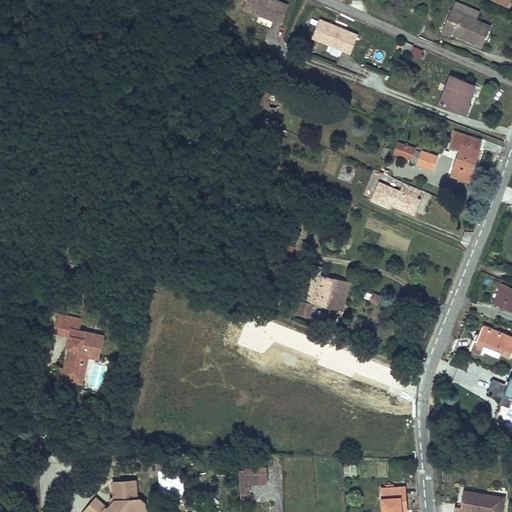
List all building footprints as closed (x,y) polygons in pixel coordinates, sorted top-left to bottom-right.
[(280,23),(288,4),(276,0),(244,0),(242,9),(258,15),(259,13),(262,14),(262,16),(280,23)] [(482,46),(490,26),(451,9),(441,32),(450,36),(451,33),(463,38),(464,35),(467,37),(466,39),(482,46)] [(350,53),(358,34),(319,19),(312,38),(328,44),(329,42),(333,44),(332,46),(350,53)] [(412,46),(404,42),(400,50),(408,54),(412,46)] [(451,75),(440,103),(466,114),(470,104),(466,102),(473,84),(451,75)] [(265,107),(264,115),(276,115),(276,108),(265,107)] [(279,128),(280,123),(268,118),(264,118),(264,122),(279,128)] [(455,132),(450,147),(461,150),(452,175),(469,181),(479,150),(478,149),(480,141),(455,132)] [(415,149),(397,143),(394,153),(411,160),(415,149)] [(422,152),(418,164),(433,169),(437,157),(422,152)] [(420,189),(406,184),(402,193),(382,184),(374,202),(391,209),(394,203),(397,205),(396,207),(413,214),(419,200),(416,199),(420,189)] [(341,311),(348,281),(341,280),(311,273),(303,302),(301,301),(298,315),(307,317),(311,304),(334,309),(341,311)] [(511,289),(501,285),(495,303),(502,306),(503,307),(511,310),(511,289)] [(372,295),(369,302),(376,305),(379,298),(372,295)] [(58,379),(79,384),(85,353),(91,354),(95,335),(79,331),(81,320),(56,315),(53,334),(68,337),(67,340),(67,341),(68,342),(69,343),(65,363),(63,369),(62,370),(61,370),(60,371),(58,379)] [(482,354),(483,352),(486,345),(501,351),(500,353),(510,357),(511,352),(511,337),(483,325),(479,336),(476,334),(470,349),(482,354)] [(85,353),(79,384),(82,384),(83,380),(86,365),(88,358),(97,360),(102,336),(95,335),(91,354),(85,353)] [(501,351),(486,345),(483,352),(498,358),(500,353),(501,351)] [(165,461),(154,462),(155,473),(166,472),(165,461)] [(238,472),(239,491),(245,490),(245,479),(263,478),(262,468),(246,469),(246,471),(238,472)] [(167,479),(169,499),(183,498),(182,479),(167,479)] [(134,482),(112,484),(113,501),(110,505),(110,510),(106,510),(104,509),(101,511),(95,511),(89,507),(83,511),(135,511),(135,501),(134,482)] [(405,488),(381,489),(382,511),(401,511),(401,508),(406,507),(405,488)] [(494,498),(463,492),(460,509),(454,508),(453,511),(501,511),(503,507),(492,505),(494,498)] [(504,500),(494,498),(492,505),(503,507),(504,500)] [(101,511),(104,509),(94,500),(89,507),(95,511),(101,511)]
